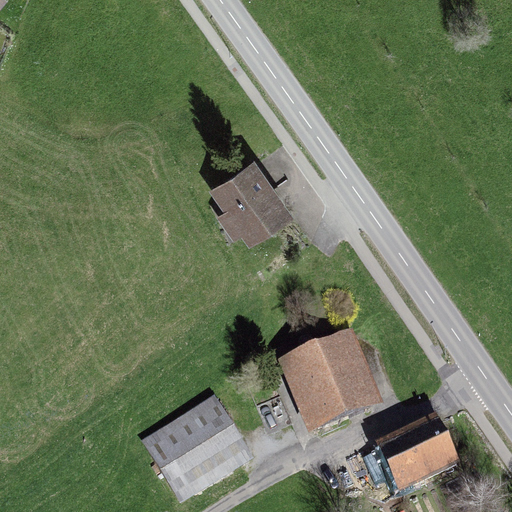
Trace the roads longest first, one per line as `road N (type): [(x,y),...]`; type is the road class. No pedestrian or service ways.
road 1 (tertiary): [(511,416),(219,0)]
road 2 (track): [(488,383),(286,470),(220,511)]
